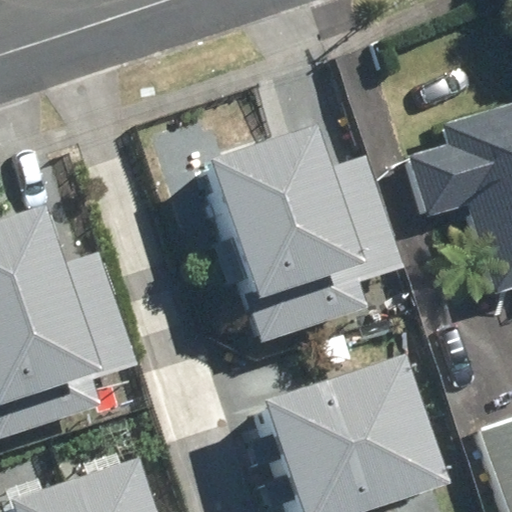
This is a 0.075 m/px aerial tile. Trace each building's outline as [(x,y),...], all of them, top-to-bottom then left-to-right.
[(416,222),(455,211),(482,300),(511,290),(511,102),(430,127),(435,146),(396,157),(416,222)] [(191,170),(253,358),(360,323),(353,300),(389,288),(352,175),(318,187),(300,134),(191,170)] [(0,230),(0,438),(84,411),(77,388),(114,376),(77,263),(42,275),(25,222),(0,230)] [(242,414),(274,511),(378,511),(428,496),(386,367),(242,414)] [(511,511),(511,414),(465,431),(492,511),(511,511)] [(0,508),(0,511),(131,511),(118,471),(0,508)]
